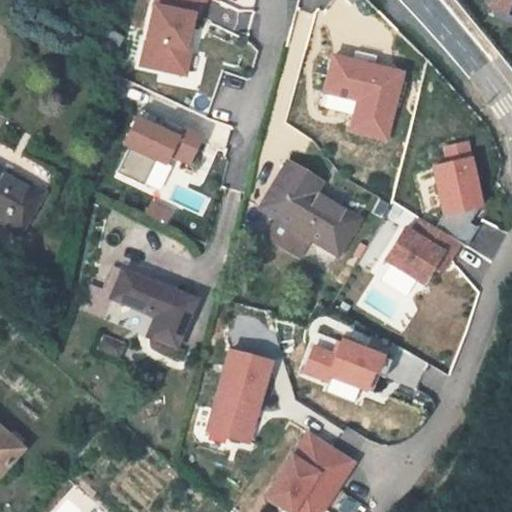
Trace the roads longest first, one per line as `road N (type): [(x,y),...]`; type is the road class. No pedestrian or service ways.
road 1 (unknown): [(265,0),(243,56),(237,182),(210,275)]
road 2 (track): [(413,511),(460,455),(511,356)]
road 3 (tertiary): [(511,113),(418,0)]
